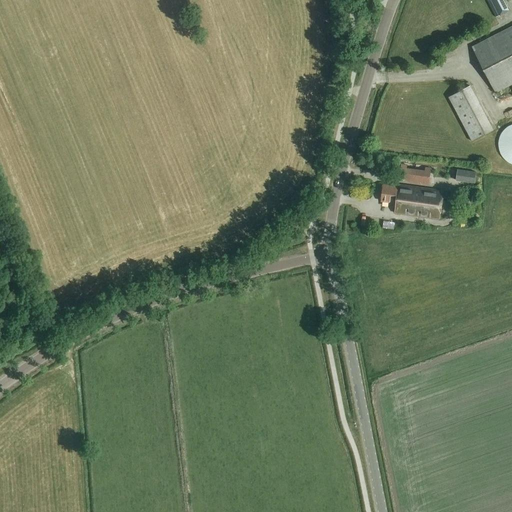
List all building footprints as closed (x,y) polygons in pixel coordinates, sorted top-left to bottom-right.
[(510,11),(504,0),(487,0),(496,18),(510,11)] [(511,27),(473,47),(496,93),(511,84),(511,27)] [(449,97),(472,142),(494,130),(470,86),(449,97)] [(511,125),(506,129),(502,134),(499,141),(499,149),(501,156),(506,161),(511,165),(511,125)] [(399,181),(429,185),(431,169),(425,168),(425,171),(407,169),(407,165),(401,164),(399,181)] [(476,172),(458,170),(456,181),(474,184),(476,172)] [(396,203),(395,213),(440,219),(444,191),(398,185),(398,187),(384,185),(382,201),(396,203)]
